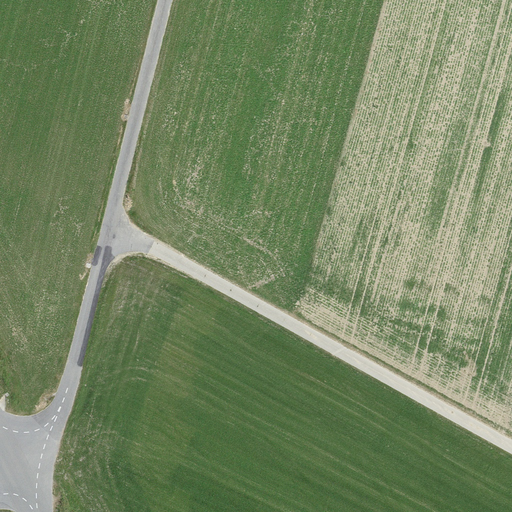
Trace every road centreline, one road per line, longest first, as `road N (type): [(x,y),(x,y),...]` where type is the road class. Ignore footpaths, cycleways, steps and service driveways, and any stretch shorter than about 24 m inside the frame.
road 1 (track): [(114,231),(511,446)]
road 2 (track): [(12,464),(56,417),(114,231)]
road 3 (track): [(114,231),(169,0)]
